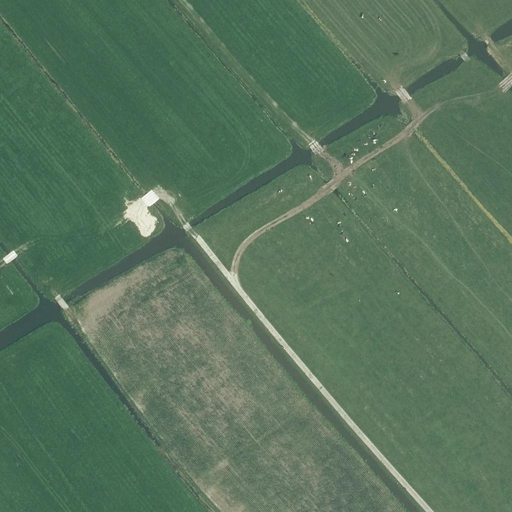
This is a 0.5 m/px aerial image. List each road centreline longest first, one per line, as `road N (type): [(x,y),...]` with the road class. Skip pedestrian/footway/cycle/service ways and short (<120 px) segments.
road 1 (track): [(232,279),(248,241),(447,103),(511,81)]
road 2 (track): [(430,511),(232,279)]
